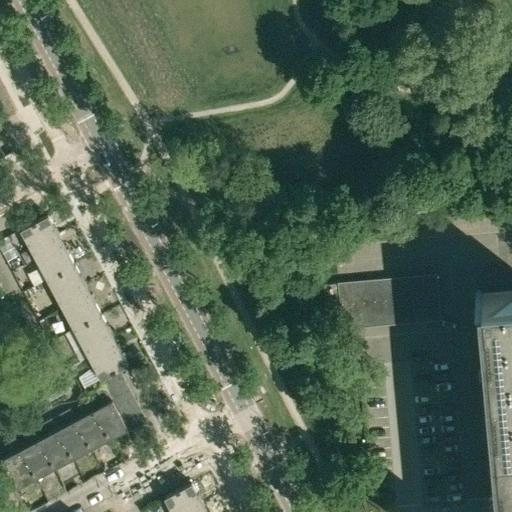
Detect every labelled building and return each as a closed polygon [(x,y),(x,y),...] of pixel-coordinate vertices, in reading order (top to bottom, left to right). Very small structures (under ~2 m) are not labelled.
[(506,205),(495,206),(497,229),(508,228),(506,205)] [(495,206),(484,207),(486,230),(497,229),(495,206)] [(484,207),(473,208),(475,231),(486,230),(484,207)] [(473,208),(463,209),(465,232),(475,231),(473,208)] [(463,209),(452,210),(454,233),(465,232),(463,209)] [(452,210),(441,211),(443,234),(454,233),(452,210)] [(430,211),(420,212),(422,236),(432,235),(430,211)] [(441,211),(430,211),(432,235),(443,234),(441,211)] [(48,212),(21,227),(36,255),(50,248),(48,240),(60,234),(48,212)] [(420,212),(409,213),(411,237),(422,236),(420,212)] [(409,213),(398,214),(400,238),(411,237),(409,213)] [(398,214),(387,215),(389,239),(400,238),(398,214)] [(387,215),(377,216),(379,240),(389,239),(387,215)] [(377,216),(366,217),(368,241),(379,240),(377,216)] [(366,217),(355,218),(357,242),(368,241),(366,217)] [(346,243),(357,242),(355,218),(344,219),(346,243)] [(335,244),(346,243),(344,219),(333,220),(335,244)] [(36,255),(48,277),(75,262),(60,234),(48,240),(50,248),(36,255)] [(48,277),(63,305),(77,298),(74,290),(86,283),(75,262),(48,277)] [(437,272),(425,273),(427,296),(439,295),(437,272)] [(425,273),(414,274),(416,297),(427,296),(425,273)] [(414,274),(403,275),(405,298),(416,297),(414,274)] [(403,275),(393,276),(395,299),(405,298),(403,275)] [(393,276),(382,277),(384,300),(395,299),(393,276)] [(382,277),(371,278),(373,301),(384,300),(382,277)] [(371,278),(360,279),(362,302),(373,301),(371,278)] [(360,279),(350,280),(352,303),(362,302),(360,279)] [(350,280),(338,281),(340,304),(352,303),(350,280)] [(324,284),(327,311),(340,309),(337,282),(324,284)] [(63,305),(75,327),(102,312),(86,283),(74,290),(77,298),(63,305)] [(511,511),(511,288),(479,292),(499,511),(511,511)] [(441,318),(439,295),(427,296),(429,319),(441,318)] [(418,320),(429,319),(427,296),(416,297),(418,320)] [(407,321),(418,320),(416,297),(405,298),(407,321)] [(397,322),(407,321),(405,298),(395,299),(397,322)] [(386,323),(397,322),(395,299),(384,300),(386,323)] [(375,324),(386,323),(384,300),(373,301),(375,324)] [(364,325),(375,324),(373,301),(362,302),(364,325)] [(354,326),(364,325),(362,302),(352,303),(354,326)] [(342,327),(354,326),(352,303),(340,304),(342,327)] [(113,333),(102,312),(75,327),(89,355),(103,347),(101,339),(113,333)] [(129,362),(113,333),(101,339),(103,347),(89,355),(101,377),(119,367),(129,362)] [(0,360),(11,354),(2,336),(0,337),(0,360)] [(0,381),(20,371),(11,354),(0,360),(0,381)] [(132,390),(119,367),(101,377),(105,383),(114,400),(132,390)] [(0,403),(29,388),(20,371),(0,381),(0,403)] [(38,405),(29,388),(0,403),(0,411),(6,422),(38,405)] [(137,400),(132,390),(114,400),(119,409),(137,400)] [(142,409),(137,400),(119,409),(124,419),(142,409)] [(15,439),(47,422),(38,405),(6,422),(15,439)] [(128,426),(130,429),(148,420),(142,409),(124,419),(128,427),(128,426)] [(24,456),(56,439),(47,422),(15,439),(24,456)] [(66,456),(56,439),(24,456),(33,473),(66,456)] [(75,473),(66,456),(33,473),(43,491),(75,473)] [(165,495),(174,511),(191,511),(191,507),(203,500),(192,481),(165,495)] [(208,511),(203,500),(191,507),(191,511),(208,511)]
